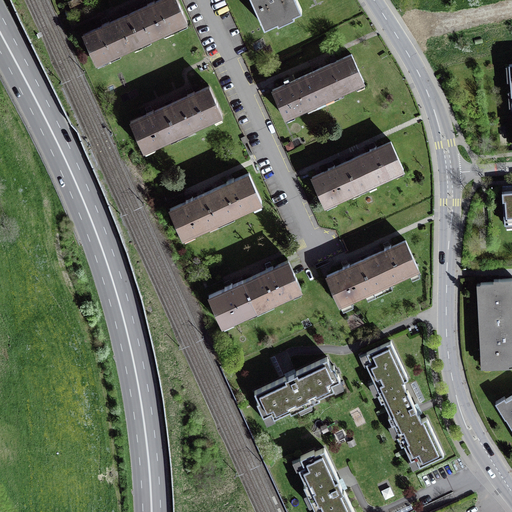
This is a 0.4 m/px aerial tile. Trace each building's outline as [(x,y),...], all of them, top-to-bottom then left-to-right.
[(88,5),(85,0),(72,0),(68,2),(73,12),(88,5)] [(129,14),(141,41),(187,21),(177,0),(159,0),(153,3),(129,14)] [(301,9),(296,0),(253,0),(265,26),(278,20),(277,19),(292,12),(293,13),(301,9)] [(141,41),(129,14),(108,23),(83,34),(96,62),(141,41)] [(312,72),(324,99),(364,81),(351,54),(312,72)] [(312,72),(273,89),(285,117),(324,99),(312,72)] [(165,106),(178,133),(222,113),(209,86),(191,94),(165,106)] [(178,133),(165,106),(152,112),(131,122),(143,149),(178,133)] [(346,162),(358,189),(403,169),(391,141),(346,162)] [(346,162),(312,177),(324,204),(358,189),(346,162)] [(249,173),(204,193),(216,220),(261,201),(249,173)] [(511,190),(502,191),(504,221),(511,220),(511,190)] [(204,193),(170,208),(182,235),(216,220),(204,193)] [(360,260),(373,288),(418,267),(406,240),(360,260)] [(244,280),(256,308),(300,287),(288,260),(244,280)] [(360,260),(327,276),(339,303),(373,288),(360,260)] [(494,282),(481,282),(483,321),(511,319),(511,278),(494,279),(494,282)] [(256,308),(244,280),(209,296),(222,323),(256,308)] [(511,319),(483,321),(485,367),(508,366),(509,363),(511,362),(511,319)] [(420,465),(444,454),(426,416),(421,419),(403,380),(408,377),(391,341),(367,352),(371,360),(366,362),(411,459),(416,457),(420,465)] [(258,400),(257,401),(263,415),(271,411),(274,417),(335,388),(332,382),(340,379),(334,365),(331,366),(327,357),(294,372),(254,391),(258,400)] [(511,395),(501,402),(511,420),(511,395)] [(354,511),(341,481),(324,447),(315,452),(314,450),(300,456),(304,464),(298,467),(319,511),(354,511)] [(390,487),(382,490),(386,498),(393,494),(390,487)]
